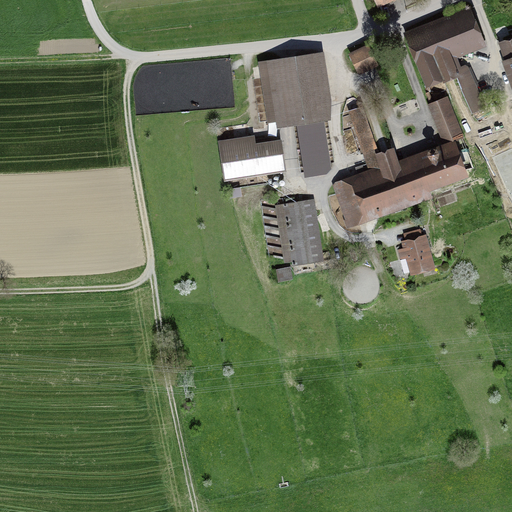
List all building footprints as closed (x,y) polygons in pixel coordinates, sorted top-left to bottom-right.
[(480,43),(468,13),(446,22),(447,25),(407,40),(425,84),(444,77),(445,80),(455,75),(455,74),(447,53),(457,49),(458,51),(480,43)] [(511,39),(501,43),(511,73),(507,75),(511,88),(511,39)] [(374,62),(368,48),(352,55),(358,69),(374,62)] [(325,116),(315,56),(271,63),(272,67),(263,69),(271,120),(280,119),(280,123),(299,120),(321,117),(325,116)] [(455,75),(471,108),(482,103),(467,69),(455,74),(455,75)] [(379,154),(362,105),(348,111),(366,154),(376,151),(385,173),(341,189),(338,182),(336,183),(334,185),(337,194),(338,194),(348,219),(352,218),(354,225),(431,196),(428,187),(465,173),(464,171),(474,168),(463,137),(459,139),(443,99),(431,104),(447,144),(453,141),(456,149),(437,157),(437,156),(438,155),(438,153),(437,152),(437,151),(436,151),(434,150),(433,150),(432,151),(431,152),(430,153),(430,154),(430,155),(431,159),(419,163),(418,160),(398,168),(391,150),(379,154)] [(299,120),(307,174),(329,171),(321,117),(299,120)] [(511,151),(511,129),(511,128),(479,149),(488,163),(500,155),(502,158),(511,151)] [(286,170),(281,137),(255,141),(254,134),(218,139),(224,179),(286,170)] [(489,167),(494,174),(503,168),(499,161),(489,167)] [(324,261),(314,199),(275,205),(284,263),(292,262),(292,266),(324,261)] [(422,234),(420,228),(404,233),(405,239),(401,240),(404,247),(398,249),(400,259),(406,257),(411,275),(436,267),(426,233),(422,234)] [(293,278),(290,266),(276,269),(278,281),(293,278)]
